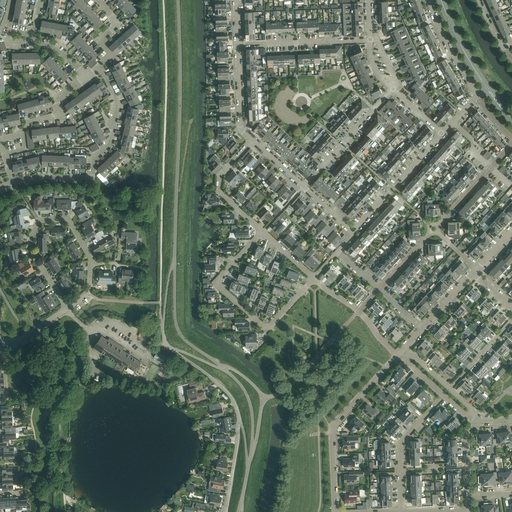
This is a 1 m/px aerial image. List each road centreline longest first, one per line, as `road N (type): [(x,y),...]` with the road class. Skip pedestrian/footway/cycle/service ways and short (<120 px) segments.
road 1 (residential): [(99,65),(117,110),(92,178),(12,183)]
road 2 (residential): [(313,278),(271,323),(261,322),(221,280),(261,231)]
road 3 (residential): [(335,511),(331,427),(397,356)]
road 4 (residential): [(92,263),(68,219),(38,220),(31,252),(67,308)]
road 5 (unclassified): [(248,468),(252,414),(243,389),(222,367),(166,345)]
road 6 (residential): [(236,43),(371,39)]
road 7 (residential): [(401,511),(399,444),(443,394)]
road 8 (residential): [(351,231),(442,134)]
road 9 (residential): [(303,186),(393,89)]
road 10 (residential): [(261,231),(219,192),(220,175),(252,140)]
